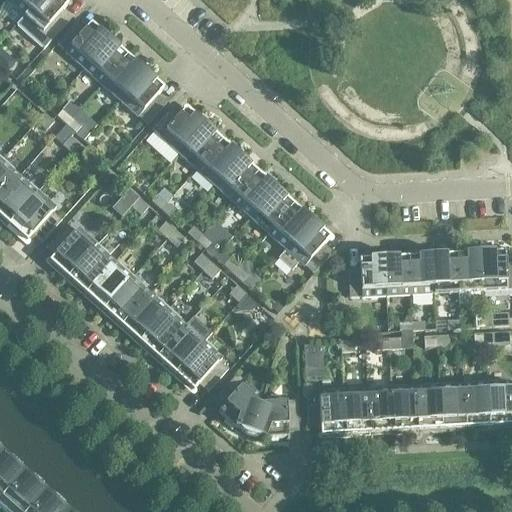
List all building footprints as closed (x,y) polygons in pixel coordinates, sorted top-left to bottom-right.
[(6,0),(6,1),(24,17),(39,0),(6,0)] [(39,0),(24,17),(41,33),(36,39),(45,48),(71,20),(62,12),(68,5),(61,0),(39,0)] [(84,32),(75,24),(56,45),(65,53),(65,54),(83,70),(110,40),(102,32),(100,34),(90,25),(84,32)] [(110,40),(83,70),(101,86),(126,58),(117,49),(118,47),(110,40)] [(126,58),(101,86),(119,102),(146,72),(138,64),(136,66),(126,58)] [(146,72),(119,102),(137,119),(138,118),(147,126),(166,105),(157,97),(163,90),(152,81),(154,79),(146,72)] [(179,117),(170,109),(151,130),(160,138),(159,139),(178,155),(205,125),(197,117),(195,120),(185,110),(179,117)] [(55,117),(57,119),(65,126),(71,120),(61,111),(55,117)] [(53,123),(43,115),(35,123),(45,132),(53,123)] [(71,120),(65,126),(74,135),(80,128),(71,120)] [(205,125),(178,155),(196,171),(221,143),(212,134),(213,132),(205,125)] [(69,138),(63,144),(61,147),(71,155),(79,147),(69,138)] [(221,143),(196,171),(214,187),(241,157),(233,149),(231,152),(221,143)] [(241,157),(214,187),(232,203),(257,175),(247,166),(249,164),(241,157)] [(2,160),(0,162),(0,198),(18,178),(12,173),(14,170),(2,160)] [(257,175),(232,203),(249,219),(277,189),(269,182),(267,184),(257,175)] [(18,178),(0,198),(0,222),(1,224),(5,229),(38,192),(27,182),(25,184),(18,178)] [(277,189),(249,219),(267,235),(293,207),(283,198),(285,196),(277,189)] [(38,192),(5,229),(11,233),(19,236),(26,243),(32,237),(40,245),(61,222),(52,214),(55,211),(48,205),(50,202),(38,192)] [(160,211),(168,203),(158,194),(151,203),(160,211)] [(139,218),(148,208),(138,200),(130,210),(139,218)] [(160,211),(170,220),(177,211),(168,203),(160,211)] [(293,207),(267,235),(285,251),(313,221),(305,214),(303,216),(293,207)] [(313,221),(285,251),(304,268),(304,267),(313,275),(332,254),(323,246),(329,239),(319,230),(321,228),(313,221)] [(184,240),(165,223),(156,233),(175,250),(184,240)] [(74,234),(66,226),(45,249),(54,257),(48,263),(56,269),(59,275),(63,280),(65,282),(98,245),(86,235),(84,237),(77,231),(74,234)] [(196,243),(203,235),(194,226),(186,235),(196,243)] [(196,243),(205,252),(213,243),(203,235),(196,243)] [(98,245),(65,282),(68,284),(73,287),(78,290),(85,296),(114,263),(107,258),(109,256),(98,245)] [(490,251),(479,252),(481,293),(506,292),(504,253),(490,254),(490,251)] [(468,255),(455,256),(457,294),(481,293),(479,252),(468,253),(468,255)] [(209,281),(218,271),(199,254),(190,264),(209,281)] [(442,254),(431,255),(433,296),(457,294),(455,256),(442,257),(442,254)] [(420,258),(407,259),(409,297),(433,296),(431,255),(420,255),(420,258)] [(349,300),(385,298),(383,257),(372,258),(372,260),(358,261),(359,270),(347,271),(349,300)] [(394,257),(383,257),(385,298),(409,297),(407,259),(394,259),(394,257)] [(230,258),(222,267),(232,275),(239,267),(230,258)] [(114,263),(85,296),(91,301),(95,308),(101,314),(133,277),(122,267),(120,269),(114,263)] [(239,267),(232,275),(241,284),(248,275),(239,267)] [(133,277),(101,314),(107,318),(114,322),(120,328),(149,295),(143,290),(145,288),(133,277)] [(244,294),(234,286),(226,296),(235,304),(244,294)] [(149,295),(120,328),(127,333),(132,341),(136,346),(169,309),(157,299),(155,301),(149,295)] [(276,300),(268,308),(276,315),(284,307),(276,300)] [(169,309),(136,346),(143,350),(150,354),(156,360),(185,327),(178,322),(180,320),(169,309)] [(482,316),(483,329),(508,328),(507,314),(482,316)] [(473,316),(474,329),(483,329),(482,316),(473,316)] [(193,318),(185,327),(156,360),(163,366),(167,372),(172,378),(211,335),(193,318)] [(250,324),(250,328),(253,332),(257,333),(261,332),(264,329),(265,325),(264,321),(260,318),(256,318),(252,320),(250,324)] [(445,320),(446,331),(459,330),(458,319),(445,320)] [(411,333),(411,321),(398,322),(398,333),(411,333)] [(411,333),(424,332),(423,321),(411,321),(411,333)] [(473,349),(509,347),(508,334),(472,336),(473,349)] [(449,348),(448,337),(422,338),(423,350),(449,348)] [(400,340),(375,341),(375,352),(401,351),(400,340)] [(205,341),(172,378),(176,381),(182,384),(185,386),(192,392),(198,386),(207,394),(227,371),(219,363),(221,360),(214,354),(216,352),(205,341)] [(353,354),(352,342),(339,343),(340,354),(353,354)] [(323,373),(322,344),(305,344),(306,374),(323,373)] [(234,429),(249,435),(262,399),(236,376),(216,398),(224,406),(217,414),(224,421),(222,423),(231,431),(234,429)] [(501,381),(486,382),(489,431),(493,431),(500,429),(504,427),(511,426),(511,405),(511,384),(502,384),(501,381)] [(471,386),(462,386),(464,429),(473,429),(482,431),(489,431),(486,382),(470,383),(471,386)] [(453,384),(438,385),(441,434),(447,433),(456,430),(464,429),(462,386),(454,387),(453,384)] [(423,388),(414,389),(416,432),(425,431),(433,433),(441,434),(438,385),(422,386),(423,388)] [(406,386),(390,387),(393,436),(399,435),(408,432),(416,432),(414,389),(406,389),(406,386)] [(375,391),(366,391),(369,434),(377,434),(383,435),(391,436),(393,436),(390,387),(375,388),(375,391)] [(358,389),(342,390),(345,439),(353,437),(360,435),(369,434),(366,391),(358,392),(358,389)] [(319,429),(320,437),(330,436),(337,438),(345,439),(342,390),(327,391),(327,394),(318,394),(318,398),(306,399),(308,429),(319,429)] [(285,398),(262,399),(249,435),(265,440),(265,443),(277,443),(277,439),(287,439),(287,428),(298,427),(297,402),(285,402),(285,398)] [(2,455),(0,456),(0,499),(23,474),(2,455)] [(23,474),(0,499),(0,508),(4,511),(27,511),(44,493),(23,474)] [(65,511),(44,493),(27,511),(65,511)]
